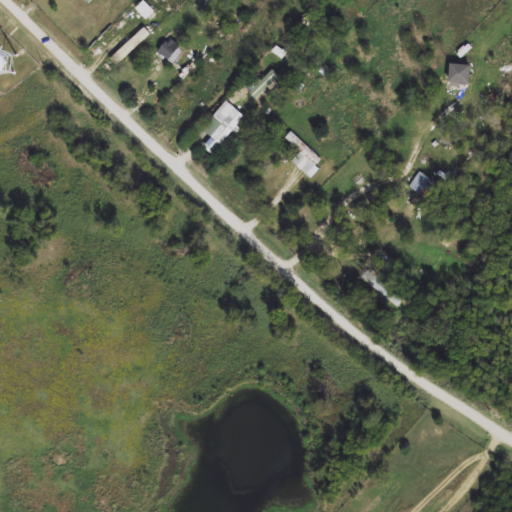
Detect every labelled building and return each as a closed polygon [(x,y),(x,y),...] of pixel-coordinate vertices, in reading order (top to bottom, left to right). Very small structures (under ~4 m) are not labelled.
[(136,10),(147,20),(155,11),(144,1),(136,10)] [(446,84),(471,87),(474,68),(449,65),(446,84)] [(280,77),(275,72),(253,93),(258,99),(280,77)] [(213,138),(206,147),(217,156),(246,117),(226,102),(204,132),(213,138)] [(301,153),(293,162),(308,176),(322,161),(293,132),(287,139),(301,153)] [(421,196),(433,182),(422,173),(410,186),(421,196)] [(398,293),(369,270),(362,278),(391,301),(398,293)]
